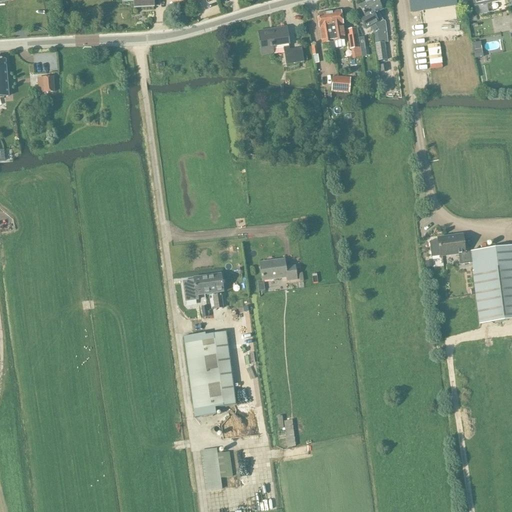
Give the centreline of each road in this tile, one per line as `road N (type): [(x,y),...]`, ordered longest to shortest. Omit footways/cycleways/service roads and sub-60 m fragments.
road 1 (tertiary): [(0,45),(173,35),(298,0)]
road 2 (residential): [(401,0),(418,134),(439,219),(511,231)]
road 3 (track): [(469,511),(446,342),(511,333)]
